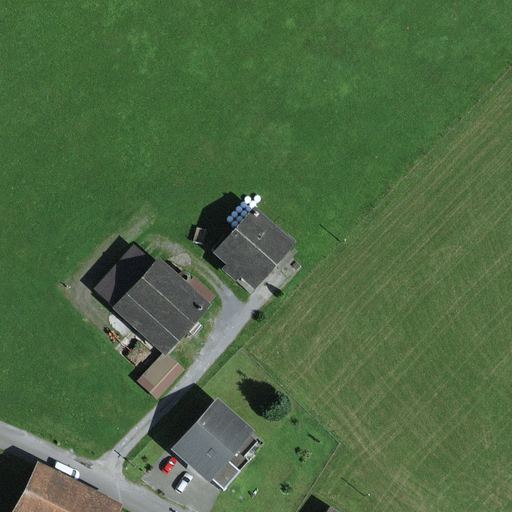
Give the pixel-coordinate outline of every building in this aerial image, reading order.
[(250,212),(213,254),(251,287),(276,258),(288,246),(250,212)] [(93,293),(163,353),(211,298),(191,281),(182,291),(133,248),(93,293)] [(138,382),(156,398),(181,371),(164,355),(138,382)] [(214,406),(173,451),(220,492),(246,463),(232,449),(245,434),(231,422),(214,406)] [(37,471),(15,511),(110,511),(112,509),(37,471)]
